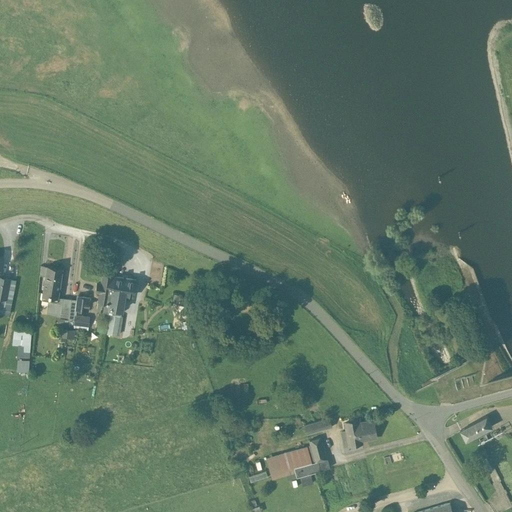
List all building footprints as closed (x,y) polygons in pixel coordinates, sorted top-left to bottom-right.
[(63,268),(47,266),(42,300),(57,302),(63,268)] [(111,275),(103,274),(98,308),(103,309),(103,311),(109,312),(115,277),(111,276),(111,275)] [(9,278),(0,276),(0,297),(5,298),(9,278)] [(135,280),(115,277),(109,312),(121,313),(124,294),(133,295),(135,280)] [(90,298),(77,296),(77,300),(75,309),(76,310),(88,311),(88,306),(87,306),(87,302),(89,303),(90,298)] [(62,298),(60,316),(67,317),(67,314),(69,314),(71,299),(62,298)] [(77,300),(71,299),(69,314),(68,321),(74,321),(75,315),(76,310),(75,309),(77,300)] [(119,334),(123,315),(111,313),(107,332),(119,334)] [(75,315),(74,321),(74,324),(81,325),(82,316),(75,315)] [(13,344),(18,344),(17,357),(30,357),(31,326),(14,325),(13,344)] [(75,337),(74,328),(63,329),(63,337),(75,337)] [(29,371),(29,358),(17,358),(17,370),(29,371)] [(460,429),(465,440),(492,426),(486,415),(460,429)] [(329,418),(304,425),(307,434),(332,427),(329,418)] [(373,420),(358,423),(358,420),(345,422),(349,444),(362,442),(361,440),(376,437),(373,420)] [(320,437),(309,440),(311,445),(315,461),(326,458),(320,437)] [(311,445),(267,457),(272,478),(285,474),(295,471),(294,467),(315,461),(311,445)] [(315,461),(294,467),(295,471),(296,477),(321,470),(326,468),(330,467),(327,458),(326,458),(315,461)] [(295,471),(285,474),(287,479),(296,477),(295,471)] [(452,511),(449,502),(416,511),(452,511)]
